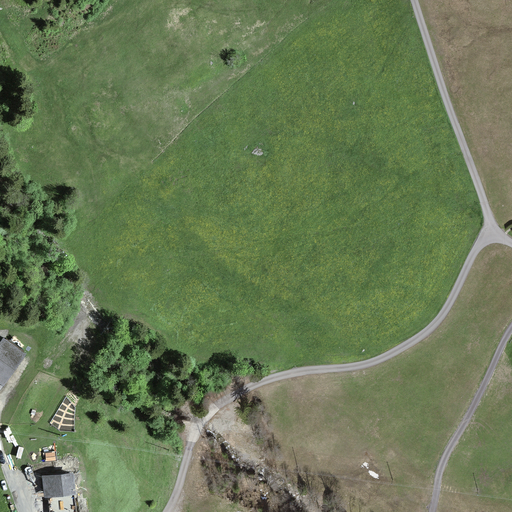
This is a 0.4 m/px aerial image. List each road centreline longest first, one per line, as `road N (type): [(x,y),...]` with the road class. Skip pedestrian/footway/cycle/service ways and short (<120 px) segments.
road 1 (unclassified): [(511,245),(491,229),(444,310),(403,346),(371,362),(251,382),(224,397),(193,431),(165,511)]
road 2 (track): [(491,229),(414,0)]
road 3 (track): [(430,511),(437,473),(511,325)]
